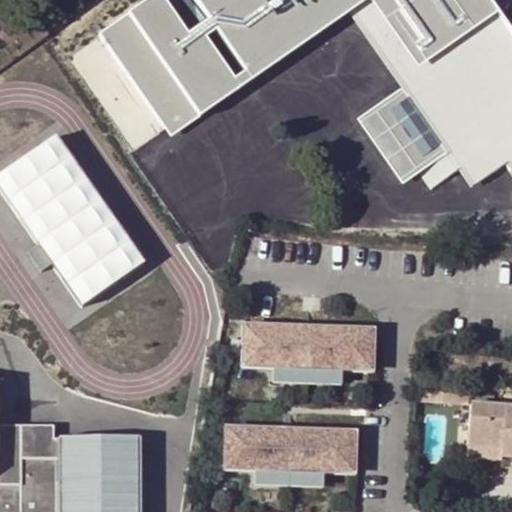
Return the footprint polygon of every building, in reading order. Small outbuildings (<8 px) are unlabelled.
[(509,0),(272,0),(249,16),(236,26),(217,0),(191,0),(165,18),(151,0),(128,0),(68,42),(117,110),(190,59),(209,87),(195,98),(238,158),(269,136),(265,130),(352,68),(369,92),(427,51),(411,27),(446,1),(468,31),(509,0)] [(237,0),(217,0),(236,26),(249,16),(237,0)] [(511,93),(511,84),(506,78),(494,82),(490,93),(498,100),(510,98),(511,93)] [(52,265),(82,308),(143,265),(54,137),(0,175),(0,190),(38,246),(27,254),(41,273),(52,265)] [(373,327),(237,324),(236,369),(268,369),(267,384),(339,385),(339,373),(372,373),(373,327)] [(444,404),(445,393),(420,391),(418,402),(444,404)] [(455,394),(445,393),(444,404),(474,407),(475,405),(475,396),(455,394)] [(511,407),(475,405),(474,407),(471,448),(503,451),(503,457),(511,457),(511,407)] [(354,429),(218,427),(217,471),(248,472),(248,486),(319,488),(319,475),(353,476),(354,429)] [(0,511),(141,511),(142,438),(53,438),(53,459),(19,459),(19,484),(0,483),(0,511)] [(503,451),(471,448),(470,458),(502,459),(503,457),(503,451)]
